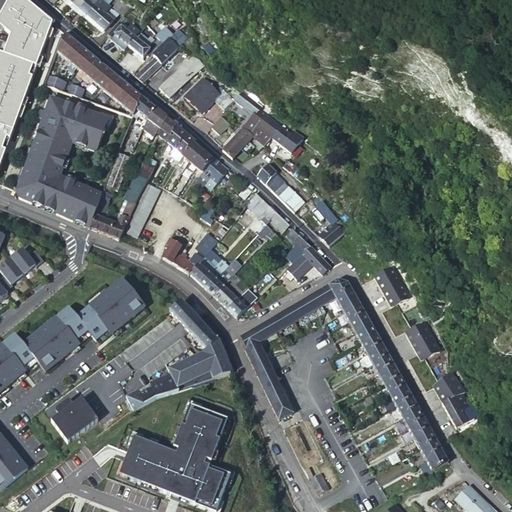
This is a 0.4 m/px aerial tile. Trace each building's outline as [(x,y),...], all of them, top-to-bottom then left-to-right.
[(76,0),(73,4),(80,10),(88,0),(76,0)] [(88,0),(80,10),(87,16),(99,0),(88,0)] [(121,0),(99,0),(87,16),(105,32),(114,22),(104,14),(102,12),(108,6),(106,4),(108,4),(118,13),(120,10),(126,4),(121,0)] [(77,13),(80,10),(73,4),(70,8),(77,13)] [(131,8),(126,4),(120,10),(122,11),(120,14),(123,17),(131,8)] [(102,12),(104,14),(110,7),(108,6),(102,12)] [(110,7),(104,14),(114,22),(119,15),(110,7)] [(84,19),(87,16),(80,10),(77,13),(84,19)] [(105,32),(87,16),(84,19),(103,35),(105,32)] [(112,35),(114,37),(121,28),(126,33),(128,31),(118,23),(108,36),(110,38),(112,35)] [(156,35),(146,26),(139,34),(144,38),(147,35),(152,39),(156,35)] [(125,53),(128,48),(134,41),(139,34),(131,27),(128,31),(126,33),(121,28),(114,37),(112,35),(110,38),(108,36),(106,37),(125,53)] [(154,59),(160,66),(173,54),(177,48),(169,40),(174,36),(165,28),(156,38),(163,45),(152,57),(154,59)] [(134,41),(128,48),(143,60),(150,51),(147,50),(155,42),(152,39),(148,42),(144,38),(139,34),(134,41)] [(63,59),(75,44),(68,39),(64,35),(57,54),(63,59)] [(127,112),(133,117),(141,99),(137,96),(99,64),(75,44),(63,59),(127,112)] [(186,82),(203,66),(192,57),(159,90),(169,99),(186,82)] [(135,78),(142,83),(160,66),(154,59),(135,78)] [(66,83),(48,77),(44,87),(63,93),(66,83)] [(233,100),(222,90),(217,94),(202,80),(184,99),(200,113),(213,99),(224,110),(233,100)] [(68,95),(81,100),(84,91),(71,86),(68,95)] [(262,107),(242,91),(234,101),(253,117),(249,121),(256,127),(266,115),(260,110),(262,107)] [(90,231),(103,196),(60,178),(72,144),(97,153),(109,120),(50,99),(45,114),(41,112),(38,119),(42,121),(16,193),(19,201),(90,231)] [(146,121),(155,110),(141,99),(133,117),(135,119),(139,114),(146,121)] [(160,130),(167,120),(162,117),(155,110),(146,121),(153,126),(160,130)] [(266,115),(256,127),(261,130),(271,138),(270,139),(281,147),(296,159),(302,150),(297,146),(303,139),(293,131),(290,135),(266,115)] [(228,125),(219,118),(210,130),(218,136),(228,125)] [(157,137),(166,144),(175,130),(176,128),(167,120),(160,130),(157,137)] [(153,126),(146,121),(144,126),(157,137),(160,130),(153,126)] [(249,121),(242,130),(252,138),(253,139),(261,130),(256,127),(249,121)] [(175,130),(166,144),(174,151),(186,135),(176,128),(175,130)] [(242,130),(224,150),(222,152),(232,161),(235,159),(252,138),(242,130)] [(271,138),(261,130),(253,139),(264,148),(270,139),(271,138)] [(186,135),(174,151),(181,157),(194,142),(190,139),(186,135)] [(194,142),(181,157),(189,163),(201,148),(194,142)] [(201,148),(189,163),(196,169),(208,154),(201,148)] [(120,149),(117,155),(125,158),(127,151),(120,149)] [(181,157),(174,151),(171,157),(179,161),(181,157)] [(208,154),(196,169),(202,175),(214,159),(208,154)] [(90,231),(120,242),(133,214),(136,208),(127,204),(117,226),(114,225),(115,222),(107,220),(106,222),(101,220),(113,190),(117,192),(130,160),(125,158),(117,155),(103,196),(90,231)] [(144,165),(150,167),(153,162),(147,159),(144,165)] [(214,159),(202,175),(216,186),(228,171),(225,169),(214,159)] [(283,168),(293,176),(299,169),(288,161),(283,168)] [(127,204),(136,208),(141,197),(148,182),(146,180),(148,177),(145,176),(150,167),(144,165),(143,165),(125,202),(127,204)] [(266,186),(295,214),(298,210),(296,208),(302,201),(276,176),(277,175),(267,166),(257,178),(265,187),(266,186)] [(146,180),(148,182),(154,169),(150,167),(145,176),(148,177),(146,180)] [(216,186),(202,175),(198,180),(212,191),(216,186)] [(241,183),(234,176),(227,184),(234,192),(241,183)] [(148,186),(125,234),(137,239),(159,191),(148,186)] [(256,195),(253,200),(258,204),(261,201),(256,195)] [(253,200),(247,207),(259,220),(262,216),(269,208),(261,201),(258,204),(253,200)] [(330,248),(345,234),(335,223),(338,220),(330,211),(329,211),(323,204),(318,208),(325,217),(332,224),(319,237),(330,248)] [(295,214),(299,218),(307,210),(303,205),(298,210),(295,214)] [(276,215),(269,208),(262,216),(264,217),(262,219),(269,226),(271,224),(269,222),(276,215)] [(325,217),(318,208),(312,213),(319,222),(325,217)] [(289,227),(276,215),(269,222),(271,224),(274,227),(272,229),(275,232),(277,230),(282,234),(289,227)] [(271,232),(267,228),(265,227),(257,236),(262,241),(271,232)] [(300,238),(292,231),(286,237),(293,245),(300,238)] [(197,248),(207,255),(211,251),(219,241),(209,234),(197,248)] [(273,234),(267,240),(274,247),(280,241),(273,234)] [(292,266),(310,248),(303,242),(300,238),(293,245),(295,248),(285,258),(292,266)] [(168,250),(167,250),(176,255),(181,246),(170,240),(166,248),(168,250)] [(310,248),(292,266),(287,271),(297,281),(312,265),(322,275),(323,276),(330,268),(310,248)] [(12,260),(25,277),(38,265),(26,250),(12,260)] [(167,250),(163,259),(177,267),(182,259),(180,257),(176,255),(167,250)] [(197,267),(191,275),(189,277),(206,292),(227,269),(220,262),(221,261),(211,251),(207,255),(197,267)] [(285,262),(281,258),(277,263),(270,268),(275,273),(285,262)] [(182,259),(177,267),(191,275),(197,267),(186,261),(184,260),(182,259)] [(0,269),(0,272),(12,287),(25,277),(12,260),(0,269)] [(230,265),(227,269),(206,292),(213,299),(233,277),(236,274),(233,271),(235,269),(230,265)] [(409,296),(392,266),(373,276),(390,307),(409,296)] [(228,312),(242,298),(248,291),(233,277),(213,299),(228,312)] [(94,338),(99,345),(147,309),(123,279),(77,316),(94,338)] [(337,281),(329,285),(337,297),(335,298),(342,311),(350,307),(352,310),(360,305),(348,284),(337,281)] [(0,303),(10,296),(9,294),(0,283),(0,303)] [(337,297),(329,285),(242,339),(247,349),(245,350),(279,420),(293,414),(259,344),(337,297)] [(238,320),(255,304),(250,299),(246,303),(242,298),(228,312),(236,320),(238,320)] [(170,312),(170,315),(182,328),(187,334),(204,352),(207,351),(209,350),(211,348),(213,347),(217,343),(209,335),(193,317),(188,312),(180,303),(170,312)] [(365,315),(360,305),(352,310),(350,307),(342,311),(344,314),(349,324),(365,315)] [(40,365),(48,374),(94,338),(77,316),(71,308),(23,344),(40,365)] [(368,320),(365,315),(349,324),(355,334),(362,330),(364,332),(372,327),(368,320)] [(424,323),(405,333),(420,360),(439,350),(424,323)] [(377,336),(372,327),(364,332),(362,330),(355,334),(361,345),(377,336)] [(0,347),(0,396),(40,365),(23,344),(15,335),(0,347)] [(384,349),(377,336),(361,345),(367,356),(375,351),(376,353),(384,349)] [(207,351),(204,352),(206,355),(186,364),(168,373),(169,375),(156,382),(157,385),(151,388),(140,394),(139,395),(145,405),(154,400),(187,389),(228,376),(230,375),(217,343),(213,347),(211,348),(209,350),(207,351)] [(389,357),(384,349),(376,353),(375,351),(367,356),(373,366),(389,357)] [(206,355),(204,352),(184,361),(186,364),(206,355)] [(394,366),(389,357),(373,366),(378,375),(386,371),(387,373),(395,368),(394,366)] [(401,378),(395,368),(387,373),(386,371),(378,375),(384,387),(401,378)] [(443,405),(461,395),(449,374),(434,388),(443,405)] [(407,390),(401,378),(384,387),(389,396),(397,392),(399,394),(407,390)] [(413,400),(407,390),(399,394),(397,392),(389,396),(390,397),(396,409),(413,400)] [(127,401),(133,412),(145,405),(139,395),(127,401)] [(443,405),(456,429),(466,423),(462,414),(469,409),(461,395),(443,405)] [(84,399),(53,422),(71,447),(103,424),(84,399)] [(417,408),(413,400),(396,409),(402,418),(410,413),(411,415),(419,411),(417,408)] [(130,458),(123,476),(217,511),(228,478),(211,472),(231,423),(193,407),(175,454),(137,440),(130,458)] [(466,423),(456,429),(457,430),(475,421),(475,420),(469,409),(462,414),(466,423)] [(424,421),(419,411),(411,415),(410,413),(402,418),(402,419),(408,430),(424,421)] [(422,437),(431,433),(424,421),(408,430),(413,439),(421,435),(422,437)] [(0,493),(0,494),(31,470),(0,432),(0,493)] [(420,451),(436,443),(431,433),(422,437),(421,435),(413,439),(414,440),(420,451)] [(435,460),(444,456),(439,447),(436,443),(420,451),(426,462),(434,457),(435,460)] [(432,473),(448,464),(444,456),(435,460),(434,457),(426,462),(427,463),(432,473)] [(309,469),(305,471),(309,479),(313,477),(309,469)] [(321,475),(309,482),(317,497),(329,490),(321,475)] [(480,497),(469,486),(455,501),(466,511),(480,497)] [(480,497),(466,511),(487,511),(491,508),(480,497)]
